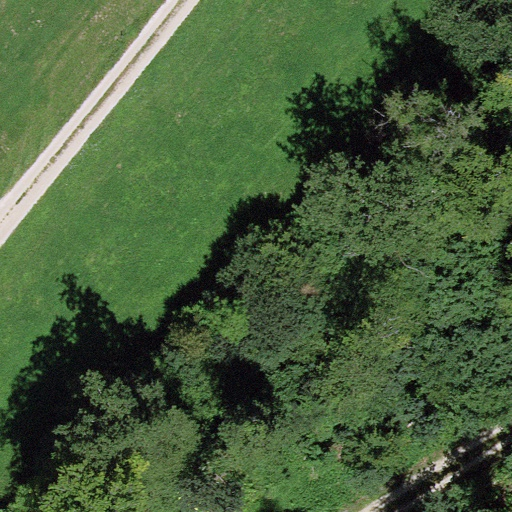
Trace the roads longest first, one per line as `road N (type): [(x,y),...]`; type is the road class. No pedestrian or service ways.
road 1 (track): [(171,0),(0,216)]
road 2 (track): [(387,511),(511,424)]
